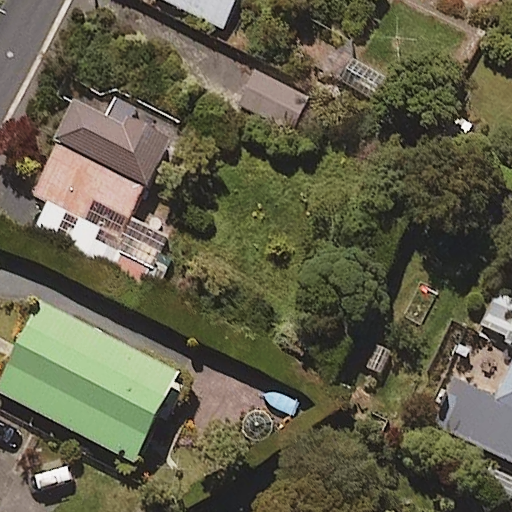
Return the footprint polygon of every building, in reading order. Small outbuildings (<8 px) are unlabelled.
[(239,0),(159,0),(224,32),(239,0)] [(310,102),(259,74),(241,107),(292,134),(310,102)] [(159,292),(174,262),(161,255),(169,239),(132,220),(165,153),(130,136),(141,115),(116,102),(105,124),(81,112),(24,225),(159,292)] [(511,301),(497,294),(481,328),(511,343),(511,373),(498,403),(453,381),(431,426),(511,465),(511,301)] [(181,385),(43,311),(0,391),(0,399),(134,472),(181,385)] [(413,382),(381,364),(365,393),(397,411),(413,382)]
